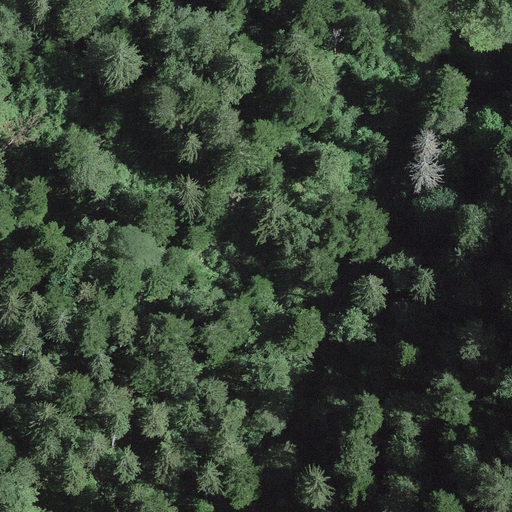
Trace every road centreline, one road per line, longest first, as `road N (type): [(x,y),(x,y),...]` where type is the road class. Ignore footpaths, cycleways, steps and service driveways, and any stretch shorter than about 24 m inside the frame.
road 1 (track): [(253,511),(276,414),(405,163),(456,0)]
road 2 (track): [(321,332),(380,281),(438,204),(475,134)]
